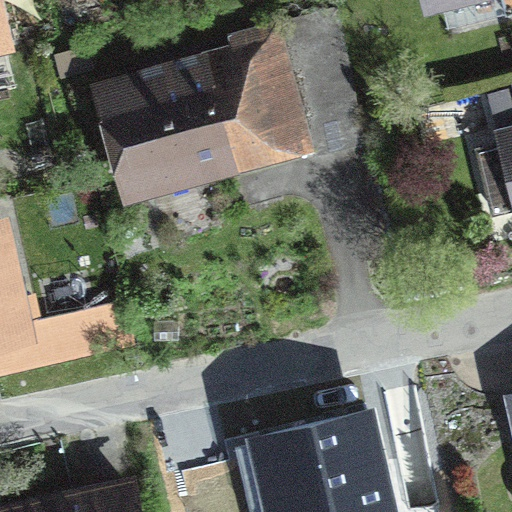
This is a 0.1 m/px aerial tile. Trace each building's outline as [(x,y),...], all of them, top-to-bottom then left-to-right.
[(511,0),(502,0),(505,11),(511,9),(511,0)] [(313,152),(363,139),(336,6),(230,33),(239,65),(221,70),(218,58),(110,87),(133,172),(226,147),(229,158),(308,135),(313,152)] [(493,210),(511,204),(511,132),(506,135),(507,140),(477,148),(493,210)] [(0,364),(132,335),(124,297),(28,321),(8,231),(0,232),(0,364)] [(398,511),(375,410),(248,439),(264,511),(398,511)] [(134,511),(128,485),(7,511),(134,511)]
